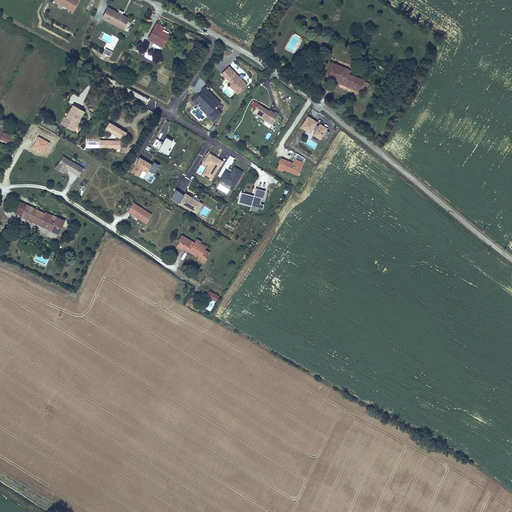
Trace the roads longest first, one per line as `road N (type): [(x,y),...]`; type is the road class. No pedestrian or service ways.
road 1 (unclassified): [(511,260),(344,123),(216,36)]
road 2 (residential): [(0,185),(62,195),(196,284)]
road 3 (unclassified): [(216,36),(170,107),(105,77),(81,93)]
